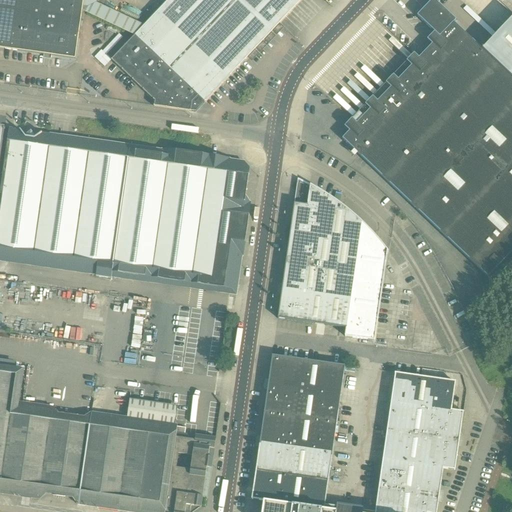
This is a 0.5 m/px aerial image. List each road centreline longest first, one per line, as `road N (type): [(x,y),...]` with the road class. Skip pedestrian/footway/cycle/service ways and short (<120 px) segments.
road 1 (unclassified): [(277,141),(337,173),(394,218),(423,258),(470,368)]
road 2 (unclassified): [(0,98),(277,141)]
road 3 (unknown): [(255,299),(1,269)]
road 4 (unclassified): [(250,337),(470,368)]
road 5 (unclassified): [(250,337),(277,141)]
road 6 (unclassified): [(224,511),(250,337)]
road 7 (unclassified): [(277,141),(298,68),(363,0)]
road 8 (unclassified): [(470,368),(494,412),(461,511)]
road 9 (unknown): [(369,354),(347,501)]
road 10 (unknown): [(208,385),(82,365)]
